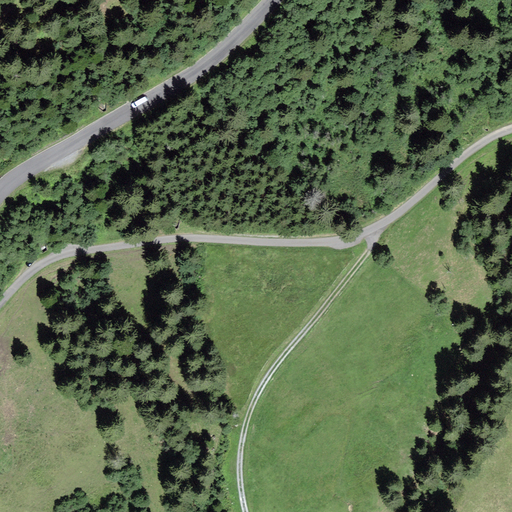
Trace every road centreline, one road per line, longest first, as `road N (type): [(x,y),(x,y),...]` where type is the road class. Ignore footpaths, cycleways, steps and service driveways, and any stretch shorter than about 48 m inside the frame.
road 1 (unclassified): [(0,303),(29,271),(69,254),(198,236),(335,242),(392,217),(472,149),(511,130)]
road 2 (tertiary): [(274,0),(195,72),(0,191)]
road 3 (track): [(246,511),(239,471),(254,402),(372,246),(375,227)]
